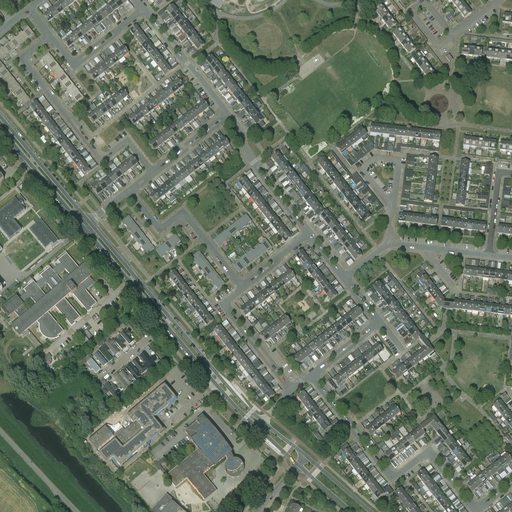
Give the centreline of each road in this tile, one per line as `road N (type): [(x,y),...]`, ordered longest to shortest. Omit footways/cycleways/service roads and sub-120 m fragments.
road 1 (tertiary): [(83,226),(257,428)]
road 2 (tertiary): [(262,422),(88,222)]
road 3 (residential): [(243,287),(186,216),(161,229),(129,192)]
road 4 (tertiary): [(88,222),(0,117)]
road 5 (residential): [(392,209),(361,169),(372,158),(398,159),(394,199)]
road 6 (tertiary): [(0,128),(83,226)]
road 7 (residential): [(317,381),(391,473)]
